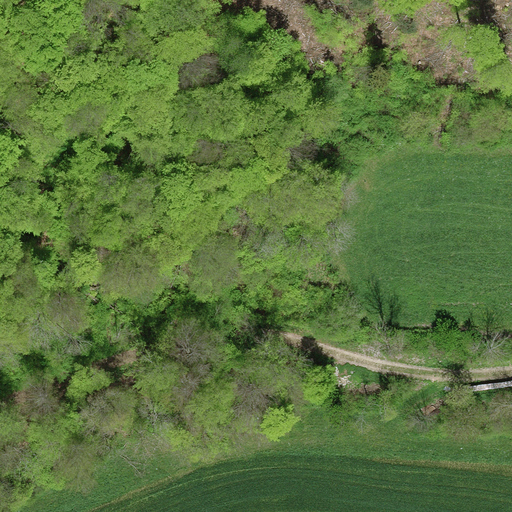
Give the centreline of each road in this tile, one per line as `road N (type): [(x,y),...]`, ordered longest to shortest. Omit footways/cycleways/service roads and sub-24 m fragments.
road 1 (track): [(0,407),(62,375),(212,335),(254,333),(390,372),(461,376)]
road 2 (track): [(461,376),(346,433)]
